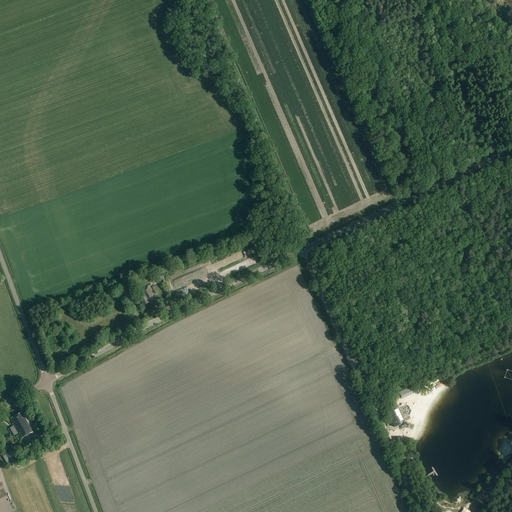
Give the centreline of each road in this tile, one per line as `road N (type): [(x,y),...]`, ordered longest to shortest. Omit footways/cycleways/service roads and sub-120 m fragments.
road 1 (tertiary): [(47,381),(158,319),(511,152)]
road 2 (track): [(421,511),(302,250)]
road 3 (unclassified): [(96,511),(47,381)]
road 4 (unclassified): [(47,381),(0,255)]
